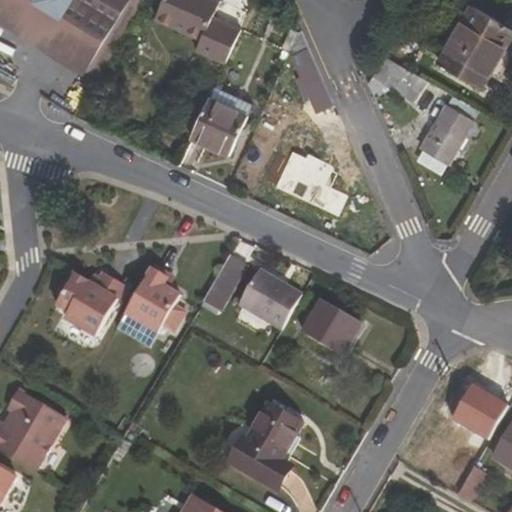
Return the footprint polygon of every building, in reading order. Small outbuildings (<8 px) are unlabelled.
[(0,0),(0,30),(100,77),(147,0),(0,0)] [(241,33),(214,20),(219,9),(199,0),(165,0),(152,29),(198,50),(193,61),(222,75),(241,33)] [(440,64),(485,89),(511,38),(511,28),(472,6),(440,64)] [(299,54),(325,112),(333,105),(308,49),(299,54)] [(415,103),(430,82),(386,57),(375,77),(382,81),(386,77),(415,103)] [(229,157),(249,115),(211,98),(192,139),(229,157)] [(445,108),(422,148),(450,164),(473,124),(445,108)] [(293,154),(277,189),(338,217),(348,195),(325,185),(334,167),(309,155),(307,160),(293,154)] [(203,302),(215,308),(242,263),(230,256),(203,302)] [(248,266),(242,263),(215,308),(222,311),(248,266)] [(178,302),(166,295),(169,289),(176,278),(155,265),(126,315),(160,334),(178,302)] [(259,269),(237,305),(281,331),(303,294),(259,269)] [(74,273),(56,305),(69,313),(65,320),(96,338),(127,288),(101,273),(99,278),(94,286),(88,282),(74,273)] [(93,274),(88,282),(94,286),(99,278),(93,274)] [(169,289),(166,295),(178,302),(181,296),(169,289)] [(321,301),(302,332),(345,358),(364,326),(321,301)] [(0,452),(36,474),(68,420),(18,391),(6,410),(12,413),(4,426),(0,432),(0,452)] [(245,440),(232,463),(276,489),(289,467),(286,465),(281,462),(296,437),(304,424),(269,403),(246,441),(245,440)] [(511,429),(495,459),(511,469),(511,429)] [(447,473),(459,452),(472,460),(480,447),(466,439),(467,438),(454,430),(433,465),(447,473)] [(296,437),(281,462),(286,465),(301,440),(296,437)] [(0,468),(0,506),(17,478),(0,468)] [(486,474),(475,468),(459,496),(470,502),(486,474)] [(219,511),(193,496),(183,511),(219,511)]
